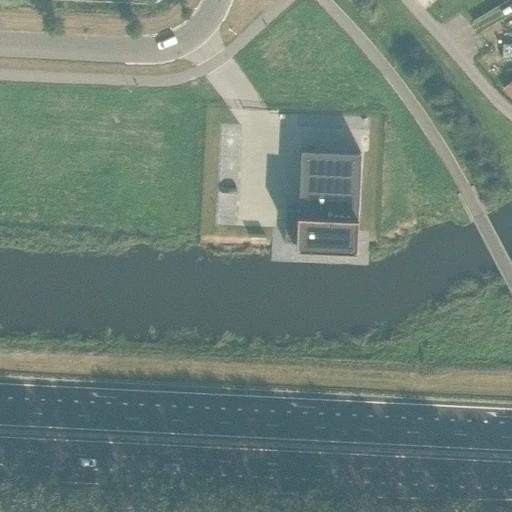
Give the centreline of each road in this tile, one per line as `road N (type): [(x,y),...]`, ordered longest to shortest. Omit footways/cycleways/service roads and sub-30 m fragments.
road 1 (trunk): [(0,450),(511,476)]
road 2 (trunk): [(511,435),(0,411)]
road 3 (unclassified): [(218,0),(190,38),(167,48),(0,44)]
road 4 (residential): [(511,113),(405,0)]
